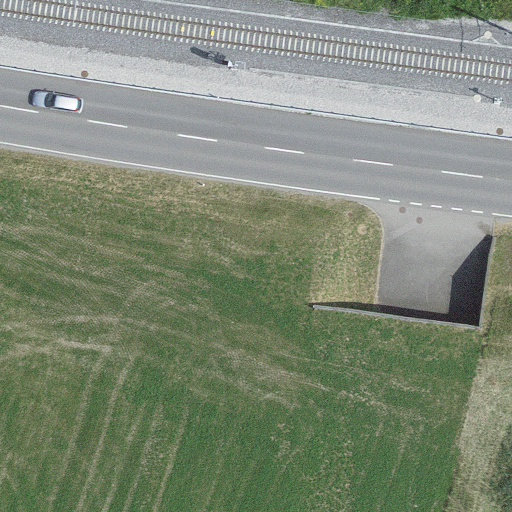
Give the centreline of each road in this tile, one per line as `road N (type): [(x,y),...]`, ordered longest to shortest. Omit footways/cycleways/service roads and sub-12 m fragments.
road 1 (secondary): [(0,104),(511,177)]
road 2 (track): [(0,257),(56,283),(369,370)]
